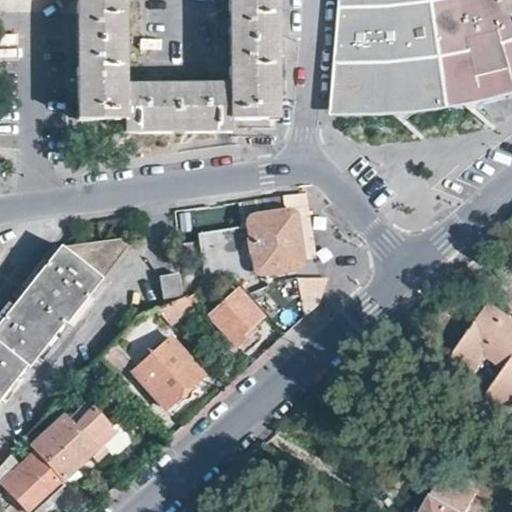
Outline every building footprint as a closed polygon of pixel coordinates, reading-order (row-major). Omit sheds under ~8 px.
[(125,0),(77,0),(78,107),(78,121),(125,120),(125,133),(232,132),(232,120),(278,120),(278,106),(277,0),(229,0),(230,85),(126,85),(126,83),(125,0)] [(511,0),(345,0),(344,10),(338,91),(337,103),(374,103),(405,101),(437,97),(475,89),(497,85),(511,80),(511,0)] [(283,197),(241,202),(244,220),(252,219),(248,223),(251,237),(246,238),(249,258),(254,257),(256,270),(258,274),(263,276),(295,269),(299,267),(301,262),(294,219),(290,214),(285,212),(283,197)] [(308,217),(294,219),(301,262),(315,259),(311,235),(308,217)] [(24,373),(60,328),(61,329),(132,240),(133,239),(132,239),(60,248),(40,272),(16,303),(0,322),(0,398),(22,372),(24,373)] [(190,246),(179,247),(180,258),(191,257),(190,246)] [(179,294),(177,273),(159,275),(161,296),(179,294)] [(285,336),(305,318),(296,280),(268,286),(285,336)] [(261,317),(238,291),(210,315),(237,346),(261,325),(257,321),(261,317)] [(198,301),(192,292),(185,295),(156,309),(169,323),(171,326),(195,308),(193,305),(198,301)] [(511,316),(490,301),(443,366),(464,381),(489,347),(509,361),(485,395),(479,404),(498,418),(511,399),(511,316)] [(169,323),(156,309),(133,320),(98,358),(114,376),(130,363),(128,360),(169,323)] [(165,409),(202,374),(169,338),(133,372),(165,409)] [(63,416),(59,420),(40,438),(32,446),(63,479),(88,457),(93,461),(104,450),(99,445),(112,432),(84,403),(67,419),(63,416)] [(59,420),(51,411),(33,431),(40,438),(59,420)] [(41,511),(42,511),(44,509),(44,507),(44,506),(44,504),(49,500),(54,500),(61,493),(60,490),(62,487),(32,456),(20,467),(10,456),(0,467),(0,484),(15,501),(4,511),(41,511)] [(466,511),(477,494),(446,476),(435,496),(433,495),(424,509),(417,505),(411,506),(407,511),(466,511)]
